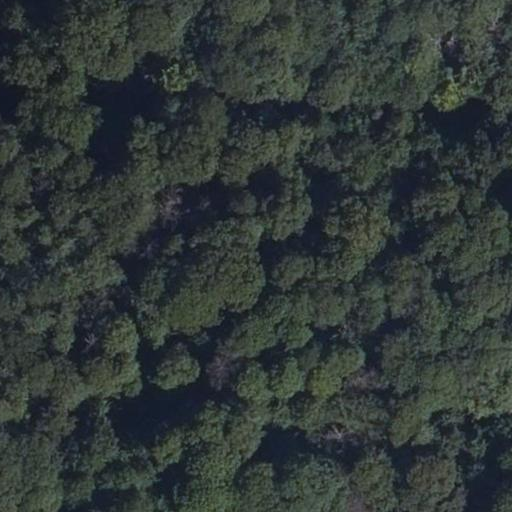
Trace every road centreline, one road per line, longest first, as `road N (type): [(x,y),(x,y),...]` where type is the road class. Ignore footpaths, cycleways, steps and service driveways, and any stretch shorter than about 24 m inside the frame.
road 1 (track): [(511,114),(0,102)]
road 2 (track): [(0,60),(169,0)]
